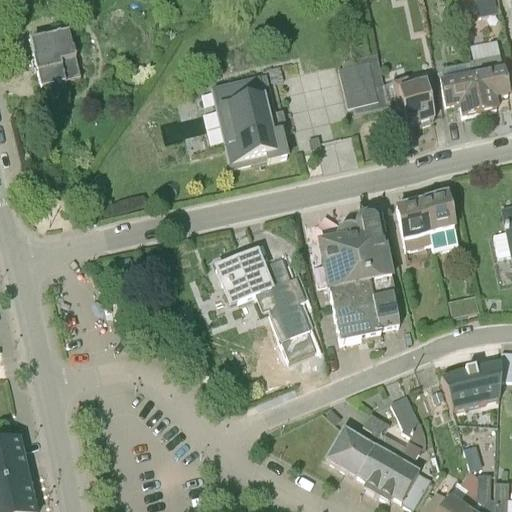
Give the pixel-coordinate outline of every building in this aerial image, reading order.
[(67,36),(28,45),(32,62),(31,62),(35,77),(39,92),(78,82),(67,36)] [(471,68),(497,62),(494,48),(468,53),(471,68)] [(375,57),(340,65),(353,117),(387,109),(382,88),(375,57)] [(466,69),(466,70),(477,120),(494,117),(491,105),(505,102),(497,62),(471,68),(466,69)] [(214,91),(232,172),(265,165),(266,166),(285,162),(279,138),(286,136),(281,115),(273,116),(266,87),(282,83),(278,69),(258,74),(259,80),(214,91)] [(436,76),(443,114),(457,112),(460,124),(477,120),(466,70),(436,76)] [(406,83),(382,88),(387,109),(391,130),(403,127),(404,132),(416,129),(417,132),(429,130),(429,127),(431,126),(423,88),(408,91),(406,83)] [(497,131),(494,117),(477,120),(480,135),(497,131)] [(480,135),(477,120),(460,124),(463,138),(480,135)] [(439,200),(419,204),(429,250),(431,259),(456,254),(444,201),(439,202),(439,200)] [(397,211),(394,211),(404,255),(429,250),(419,204),(397,209),(397,211)] [(321,266),(321,267),(338,348),(378,340),(377,335),(397,331),(377,224),(375,222),(373,221),(372,220),(370,219),(368,219),(366,219),(365,219),(363,220),(361,221),(359,222),(358,223),(357,225),(356,227),(355,229),(355,231),(356,232),(356,234),(355,234),(353,233),(352,232),(350,231),(347,231),(346,231),(343,232),(342,232),(340,233),(339,234),(338,236),(337,237),(336,239),(336,241),(335,242),(336,244),(333,245),(331,246),(328,249),(326,251),(324,253),(323,256),(322,258),(321,261),(321,264),(321,266)] [(511,219),(502,222),(505,239),(491,241),(495,263),(507,261),(510,273),(511,272),(511,219)] [(406,264),(431,259),(429,250),(404,255),(406,264)] [(239,263),(214,273),(229,310),(256,299),(268,294),(273,307),(289,300),(279,274),(263,279),(253,253),(238,259),(239,263)] [(273,308),(273,307),(268,294),(256,299),(261,312),(273,308)] [(471,302),(455,305),(458,320),(474,317),(471,302)] [(307,373),(326,369),(321,348),(303,352),(307,373)] [(511,359),(499,359),(499,369),(498,387),(511,387),(511,359)] [(499,369),(439,383),(451,417),(498,407),(498,387),(499,369)] [(216,392),(204,379),(200,383),(212,396),(216,392)] [(405,400),(389,408),(401,433),(400,435),(410,441),(417,429),(419,426),(405,400)] [(364,448),(342,435),(325,464),(355,483),(355,482),(382,439),(388,430),(368,418),(361,431),(371,437),(364,448)] [(410,441),(404,451),(374,500),(388,507),(390,504),(391,504),(392,503),(406,511),(412,511),(428,483),(408,471),(419,453),(422,455),(426,450),(420,431),(417,429),(410,441)] [(404,451),(382,439),(355,482),(363,487),(363,488),(364,489),(362,492),(374,500),(404,451)] [(0,487),(26,482),(24,472),(23,472),(16,442),(0,446),(0,487)] [(473,474),(482,470),(474,451),(465,455),(473,474)] [(445,504),(435,496),(423,511),(469,511),(476,503),(474,497),(475,484),(468,478),(458,490),(455,489),(445,504)] [(26,482),(0,487),(0,511),(27,511),(26,507),(30,506),(27,492),(28,492),(26,482)] [(487,484),(475,484),(474,497),(476,503),(469,511),(483,511),(487,506),(487,484)] [(493,490),(492,511),(511,511),(511,507),(505,508),(506,491),(493,490)]
